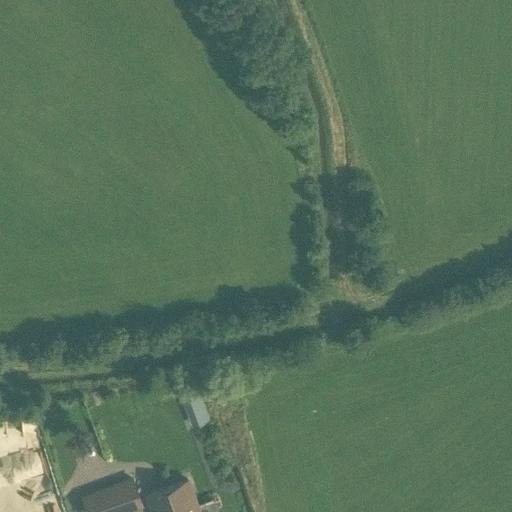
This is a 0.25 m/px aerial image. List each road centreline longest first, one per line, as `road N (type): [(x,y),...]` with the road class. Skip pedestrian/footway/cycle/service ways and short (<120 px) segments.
road 1 (track): [(0,369),(161,350),(345,302),(337,139),(293,0)]
road 2 (track): [(345,302),(511,242)]
